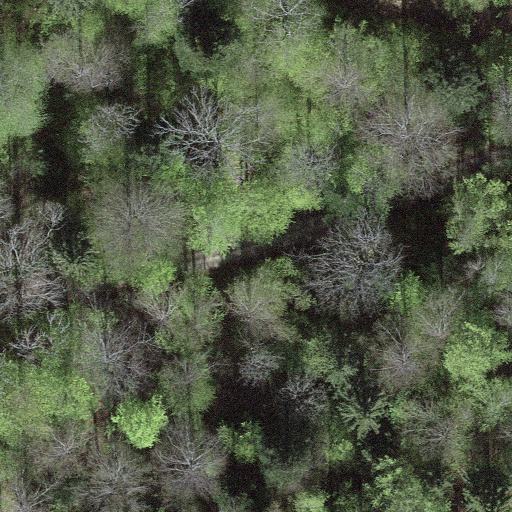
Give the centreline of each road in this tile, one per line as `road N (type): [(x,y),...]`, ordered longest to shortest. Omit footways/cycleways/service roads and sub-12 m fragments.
road 1 (track): [(511,164),(153,276),(0,301)]
road 2 (track): [(511,30),(378,0)]
